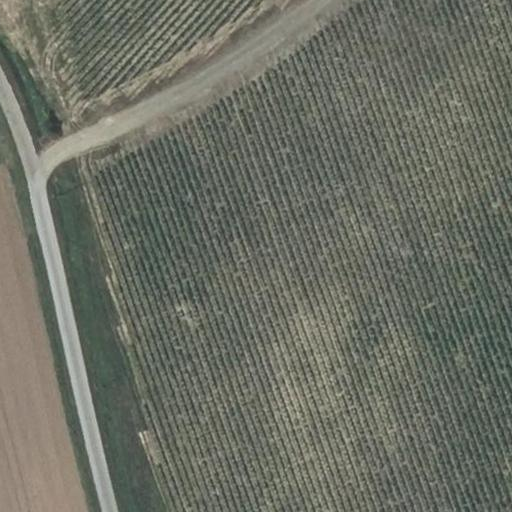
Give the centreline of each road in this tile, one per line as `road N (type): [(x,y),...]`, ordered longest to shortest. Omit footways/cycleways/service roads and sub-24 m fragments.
road 1 (unclassified): [(108,511),(35,164),(0,85)]
road 2 (track): [(315,0),(214,76),(35,164)]
